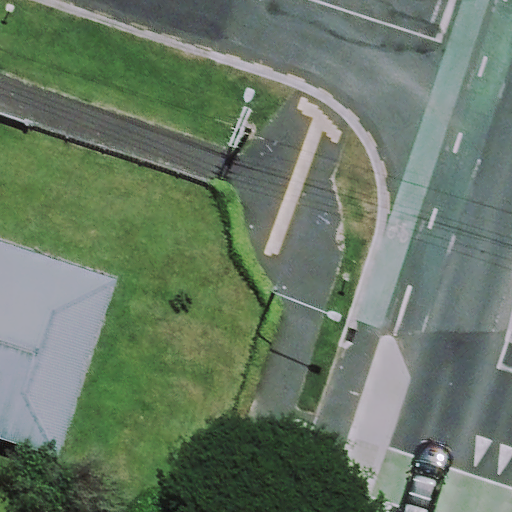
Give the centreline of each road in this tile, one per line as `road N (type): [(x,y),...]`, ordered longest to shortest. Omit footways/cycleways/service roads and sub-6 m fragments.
road 1 (secondary): [(511,225),(417,511)]
road 2 (residential): [(511,70),(302,0)]
